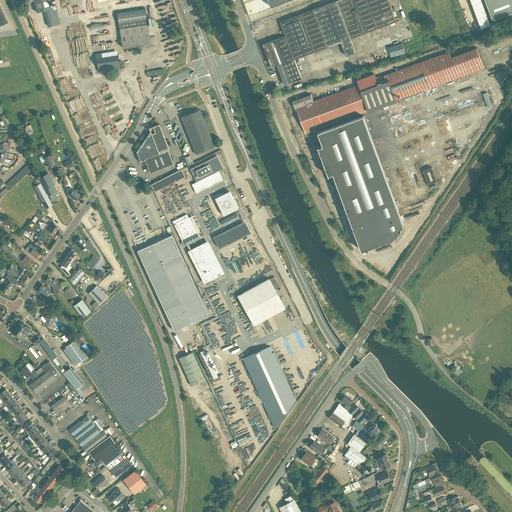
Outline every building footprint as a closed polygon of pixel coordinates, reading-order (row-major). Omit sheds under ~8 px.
[(26,0),(27,2),(34,0),(37,13),(45,11),(49,26),(59,23),(56,8),(52,8),(49,0),(26,0)] [(345,22),(337,0),(317,7),(331,46),(341,42),(346,56),(356,52),(351,38),(345,22)] [(346,0),(337,0),(345,22),(353,19),(346,0)] [(362,15),(356,0),(346,0),(353,19),(362,15)] [(367,0),(356,0),(362,15),(368,32),(378,28),(367,0)] [(381,8),(390,5),(388,0),(367,0),(378,28),(387,25),(381,8)] [(435,0),(449,34),(468,27),(458,0),(435,0)] [(490,22),(481,0),(470,0),(480,25),(490,22)] [(511,0),(485,0),(493,20),(511,12),(511,0)] [(73,2),(67,2),(67,11),(74,11),(74,10),(78,10),(78,4),(74,4),(73,2)] [(0,26),(8,23),(8,22),(8,21),(1,5),(0,3),(0,26)] [(396,21),(390,5),(381,8),(387,25),(396,21)] [(331,46),(317,7),(299,14),(313,53),(331,46)] [(145,9),(117,13),(119,29),(120,29),(123,48),(150,44),(147,25),(148,24),(145,9)] [(313,53),(299,14),(280,21),(285,36),(294,59),(313,53)] [(368,32),(362,15),(353,19),(359,35),(368,32)] [(359,35),(353,19),(345,22),(351,38),(359,35)] [(294,59),(285,36),(263,44),(271,68),(277,65),(294,59)] [(402,43),(388,47),(391,58),(405,53),(402,43)] [(328,104),(299,115),(306,133),(368,111),(389,104),(403,140),(411,138),(397,100),(484,68),(477,48),(451,56),(449,52),(378,77),(374,73),(357,79),(358,85),(326,96),(328,104)] [(101,53),(95,54),(95,59),(96,59),(98,71),(120,68),(120,69),(123,68),(121,61),(118,61),(117,54),(102,57),(101,53)] [(358,64),(373,60),(372,55),(357,59),(358,64)] [(301,78),(294,59),(277,65),(284,84),(301,78)] [(482,94),(487,107),(491,106),(486,93),(482,94)] [(313,101),(311,95),(292,101),(296,113),(298,113),(299,115),(328,104),(326,96),(313,101)] [(199,109),(181,117),(196,154),(214,147),(199,109)] [(79,122),(88,119),(85,110),(77,112),(79,122)] [(404,224),(364,115),(318,132),(323,145),(319,147),(319,146),(318,146),(320,152),(320,154),(321,154),(326,168),(326,169),(327,170),(329,176),(330,176),(329,175),(333,173),(348,212),(347,213),(348,214),(353,227),(353,229),(354,229),(362,251),(367,249),(368,249),(369,248),(384,242),(385,243),(386,242),(393,239),(400,230),(401,230),(401,228),(404,224)] [(424,118),(412,122),(419,143),(431,139),(424,118)] [(169,149),(159,124),(149,128),(150,131),(136,152),(140,162),(145,160),(150,173),(173,164),(168,150),(169,149)] [(40,149),(42,152),(47,149),(48,149),(45,143),(39,145),(40,149)] [(48,168),(55,165),(50,155),(44,157),(48,168)] [(191,169),(197,181),(223,168),(217,156),(191,169)] [(64,163),(67,169),(74,166),(71,160),(64,163)] [(65,176),(66,175),(63,167),(58,169),(63,186),(68,184),(65,176)] [(423,170),(428,184),(437,181),(432,167),(423,170)] [(185,176),(181,169),(151,184),(154,192),(185,176)] [(46,208),(52,205),(34,172),(29,175),(35,186),(34,186),(46,208)] [(53,184),(48,173),(39,178),(48,195),(55,192),(51,185),(53,184)] [(76,200),(80,195),(73,190),(69,195),(76,200)] [(224,194),(222,192),(214,196),(215,198),(219,206),(223,215),(237,208),(229,191),(224,194)] [(223,215),(219,206),(215,209),(213,206),(211,207),(217,218),(223,215)] [(221,221),(223,225),(239,217),(239,218),(242,217),(239,212),(237,213),(221,221)] [(197,233),(196,234),(187,214),(172,221),(184,245),(199,237),(197,233)] [(29,230),(32,233),(38,225),(35,223),(29,230)] [(58,227),(53,223),(51,226),(47,223),(42,229),(49,234),(51,232),(53,234),(58,227)] [(35,237),(37,239),(36,241),(41,245),(43,243),(46,245),(50,239),(39,231),(38,234),(37,234),(35,237)] [(208,315),(171,235),(137,250),(174,330),(208,315)] [(87,244),(80,237),(74,243),(82,250),(87,244)] [(31,242),(27,246),(29,248),(27,251),(36,259),(41,253),(34,247),(35,246),(31,242)] [(189,250),(206,282),(222,274),(205,242),(189,250)] [(16,260),(18,258),(20,256),(12,250),(3,243),(1,248),(16,260)] [(71,249),(68,254),(72,257),(76,252),(71,249)] [(68,254),(64,259),(69,262),(72,257),(68,254)] [(29,267),(34,261),(26,255),(22,261),(29,267)] [(93,255),(87,264),(92,268),(99,259),(93,255)] [(62,265),(60,268),(68,276),(70,273),(67,270),(70,266),(72,267),(73,265),(71,263),(71,264),(69,262),(64,259),(61,264),(62,265)] [(15,277),(19,280),(25,269),(21,266),(19,269),(20,270),(19,270),(12,264),(8,271),(15,277)] [(79,268),(69,280),(74,284),(84,273),(79,268)] [(8,273),(2,282),(12,289),(15,284),(11,281),(14,278),(8,273)] [(56,279),(54,281),(48,276),(45,281),(53,287),(52,289),(56,295),(59,290),(58,290),(61,286),(60,285),(62,284),(56,279)] [(254,325),(285,308),(274,289),(279,286),(276,280),(277,280),(275,277),(269,280),(269,278),(237,296),(254,325)] [(12,289),(2,282),(1,283),(4,285),(3,286),(4,287),(2,290),(8,294),(12,289)] [(47,284),(45,287),(42,285),(38,289),(47,297),(51,292),(52,291),(47,284)] [(95,309),(108,297),(97,285),(88,293),(96,301),(91,305),(95,309)] [(64,291),(69,298),(74,295),(69,288),(64,291)] [(40,301),(33,295),(32,297),(37,303),(40,301)] [(91,311),(82,299),(73,305),(82,318),(91,311)] [(44,316),(53,329),(56,327),(53,322),(56,320),(51,311),(44,316)] [(67,323),(64,319),(63,320),(60,316),(58,317),(64,325),(67,323)] [(19,322),(16,327),(24,333),(26,335),(29,330),(19,322)] [(166,324),(172,336),(175,335),(168,323),(166,324)] [(24,333),(16,327),(12,333),(19,337),(21,334),(22,335),(24,333)] [(81,331),(74,336),(78,343),(82,341),(80,338),(84,335),(81,331)] [(67,332),(65,334),(70,341),(73,339),(67,332)] [(279,355),(286,352),(279,340),(273,343),(273,342),(268,345),(268,346),(242,358),(274,427),(275,427),(296,399),(273,351),(276,349),(279,355)] [(66,346),(71,353),(68,355),(72,361),(75,359),(78,363),(86,357),(74,341),(66,346)] [(35,356),(37,354),(30,345),(27,347),(35,356)] [(200,352),(214,379),(218,377),(204,350),(200,352)] [(205,380),(192,352),(179,358),(192,386),(205,380)] [(63,368),(55,358),(53,359),(61,370),(63,368)] [(42,367),(35,372),(33,369),(31,371),(26,365),(20,369),(21,369),(25,374),(24,375),(26,377),(29,375),(34,381),(30,384),(37,393),(60,375),(49,361),(42,367)] [(458,375),(463,370),(456,363),(455,364),(450,368),(458,375)] [(76,390),(83,384),(70,367),(63,373),(76,390)] [(68,383),(66,385),(72,393),(75,391),(68,383)] [(0,398),(8,392),(6,388),(4,390),(2,387),(0,388),(0,398)] [(3,402),(11,396),(8,392),(0,398),(3,402)] [(344,395),(341,401),(347,405),(348,404),(350,405),(351,402),(350,401),(351,400),(344,395)] [(6,406),(14,399),(11,396),(3,402),(1,403),(3,405),(2,406),(3,408),(6,406)] [(70,404),(64,396),(51,406),(57,414),(70,404)] [(14,399),(6,406),(9,409),(17,403),(14,399)] [(334,410),(329,418),(341,426),(345,428),(349,423),(347,422),(349,420),(352,415),(348,411),(344,407),(339,402),(334,410)] [(17,403),(9,409),(11,413),(19,406),(17,403)] [(359,408),(355,404),(351,407),(348,411),(352,415),(359,408)] [(22,410),(19,406),(11,413),(14,416),(22,410)] [(359,408),(352,415),(356,419),(363,412),(360,408),(359,408)] [(22,410),(14,416),(17,420),(25,413),(22,410)] [(205,412),(199,415),(205,426),(209,424),(207,418),(208,418),(205,412)] [(363,412),(356,419),(357,420),(360,423),(361,424),(368,417),(363,412)] [(28,417),(25,413),(17,420),(20,423),(28,417)] [(82,446),(100,432),(87,416),(69,430),(82,446)] [(25,433),(34,426),(31,422),(23,428),(25,430),(23,432),(25,433)] [(372,425),(368,429),(375,436),(381,430),(377,426),(377,424),(376,423),(375,423),(374,423),(373,422),(370,424),(372,425)] [(34,426),(25,433),(26,435),(27,433),(29,435),(37,429),(34,426)] [(363,428),(358,436),(362,439),(367,431),(363,428)] [(37,429),(29,435),(28,436),(30,440),(32,439),(40,433),(37,429)] [(319,432),(330,440),(333,437),(322,429),(319,432)] [(102,430),(100,432),(82,446),(87,453),(88,451),(107,437),(102,430)] [(330,440),(319,432),(317,435),(328,443),(330,440)] [(43,436),(40,433),(32,439),(35,443),(43,436)] [(384,433),(377,440),(381,444),(388,437),(384,433)] [(365,442),(363,440),(354,434),(347,443),(350,446),(341,458),(353,467),(354,467),(357,463),(368,458),(361,453),(359,451),(365,442)] [(88,451),(92,456),(95,460),(99,457),(103,462),(105,466),(123,452),(109,435),(107,437),(88,451)] [(45,440),(43,436),(35,443),(37,446),(45,440)] [(45,440),(37,446),(40,450),(48,443),(45,440)] [(314,440),(312,443),(323,451),(325,448),(314,440)] [(48,443),(40,450),(43,453),(51,447),(48,443)] [(323,451),(312,443),(309,447),(321,454),(323,451)] [(53,455),(51,453),(54,451),(51,447),(43,453),(45,455),(46,454),(50,458),(53,455)] [(301,459),(310,465),(315,458),(306,452),(301,459)] [(373,466),(388,459),(387,456),(388,455),(387,454),(386,454),(386,453),(377,457),(377,458),(374,459),(376,462),(372,463),(373,466)] [(433,455),(422,459),(424,463),(430,461),(430,463),(435,461),(433,455)] [(95,460),(92,456),(89,458),(89,459),(91,462),(91,461),(92,462),(91,463),(95,468),(101,463),(100,463),(102,461),(102,462),(103,462),(99,457),(95,460)] [(8,457),(2,462),(5,466),(11,460),(8,457)] [(110,469),(116,477),(132,465),(126,457),(110,469)] [(11,460),(5,466),(8,469),(15,462),(12,459),(11,460)] [(388,459),(373,466),(375,470),(377,471),(382,468),(383,469),(391,465),(390,464),(391,464),(390,462),(389,461),(388,459)] [(18,466),(15,462),(8,469),(11,472),(18,466)] [(440,472),(436,463),(422,469),(423,472),(427,470),(430,476),(436,474),(440,472)] [(59,465),(56,469),(61,474),(65,469),(59,465)] [(318,472),(308,483),(313,487),(314,487),(314,488),(328,470),(329,470),(328,470),(323,465),(318,472)] [(18,466),(11,472),(13,476),(21,469),(18,466)] [(24,472),(21,469),(13,476),(16,479),(24,472)] [(61,474),(56,469),(52,474),(58,479),(61,474)] [(123,479),(134,494),(146,484),(135,470),(123,479)] [(27,476),(24,472),(16,479),(19,483),(27,476)] [(387,472),(378,476),(381,483),(377,485),(378,488),(384,486),(382,483),(390,480),(387,472)] [(229,478),(232,482),(239,478),(235,473),(229,478)] [(52,474),(48,479),(54,483),(58,479),(52,474)] [(105,486),(109,483),(102,475),(96,480),(97,480),(93,483),(98,488),(103,484),(105,486)] [(364,478),(361,479),(363,484),(364,486),(373,482),(370,475),(364,478)] [(441,475),(432,479),(436,487),(445,483),(441,475)] [(27,476),(19,483),(23,486),(24,485),(26,487),(31,483),(29,481),(30,479),(27,476)] [(431,480),(429,478),(422,481),(418,482),(413,485),(414,488),(419,486),(426,483),(431,480)] [(54,483),(48,479),(44,484),(50,488),(54,483)] [(360,479),(352,483),(354,488),(363,484),(360,479)] [(449,492),(445,483),(429,490),(431,493),(432,493),(434,496),(435,495),(436,497),(444,493),(444,494),(449,492)] [(50,488),(44,484),(41,488),(46,493),(50,488)] [(46,493),(41,488),(37,493),(43,497),(46,493)] [(114,504),(124,496),(118,488),(114,491),(114,492),(109,497),(114,504)] [(379,488),(368,493),(371,500),(382,495),(379,488)] [(43,497),(37,493),(35,491),(33,493),(35,495),(33,498),(39,502),(43,497)] [(287,503),(279,507),(281,511),(300,511),(292,495),(285,499),(287,503)] [(450,505),(460,501),(458,496),(448,500),(450,505)] [(7,498),(0,504),(4,508),(10,502),(7,498)] [(153,500),(147,505),(152,511),(159,506),(153,500)] [(355,506),(352,500),(348,502),(352,511),(356,509),(355,506)] [(334,501),(317,508),(318,511),(324,511),(328,510),(328,511),(337,511),(339,511),(335,502),(334,502),(334,501)] [(374,510),(374,511),(383,508),(380,501),(371,504),(373,509),(367,511),(366,511),(365,511),(372,511),(374,510)] [(462,506),(460,501),(450,505),(451,510),(462,506)] [(94,511),(82,502),(79,502),(70,511),(94,511)]
